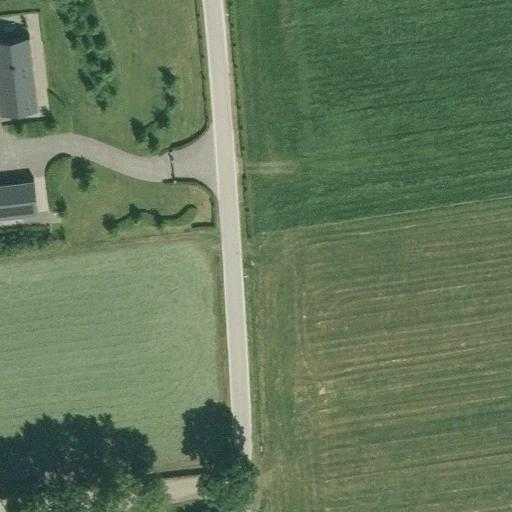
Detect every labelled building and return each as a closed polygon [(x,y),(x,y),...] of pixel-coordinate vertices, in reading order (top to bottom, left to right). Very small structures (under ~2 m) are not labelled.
[(286,0),(276,0),(279,11),(288,9),(286,0)] [(302,0),(328,222),(359,218),(357,201),(365,200),(350,72),(357,47),(356,41),(371,40),(371,45),(376,28),(392,26),(390,26),(428,21),(434,0),(302,0)] [(0,38),(0,112),(38,108),(29,35),(0,38)] [(125,139),(91,144),(98,187),(167,175),(159,124),(123,129),(125,139)] [(0,182),(0,217),(38,213),(34,178),(0,182)] [(109,187),(116,219),(133,215),(132,209),(144,206),(139,181),(109,187)]
